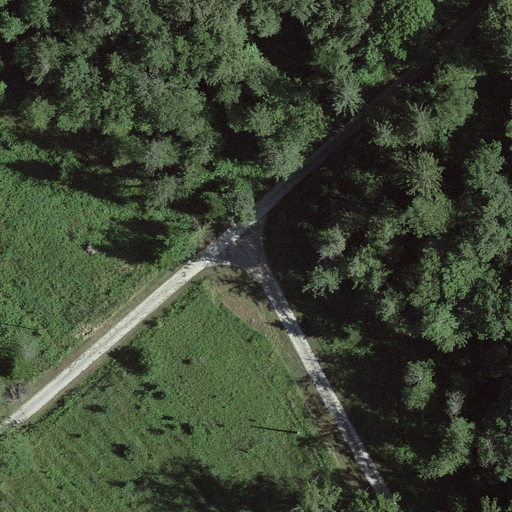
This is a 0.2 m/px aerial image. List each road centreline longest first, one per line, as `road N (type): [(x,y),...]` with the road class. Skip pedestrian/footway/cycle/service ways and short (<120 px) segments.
road 1 (track): [(0,430),(508,0)]
road 2 (track): [(408,511),(240,234)]
